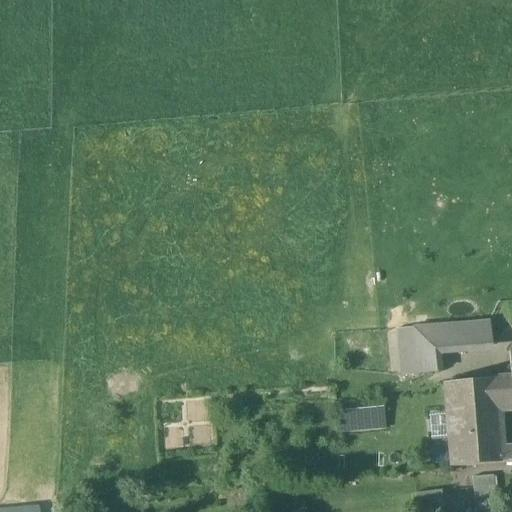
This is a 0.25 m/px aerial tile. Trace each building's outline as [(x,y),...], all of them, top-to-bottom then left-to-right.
[(489,324),(450,327),(431,329),(434,351),(491,347),(489,324)] [(434,351),(431,329),(398,331),(403,378),(436,375),(434,351)] [(511,391),(511,379),(495,380),(498,414),(511,412),(511,391)] [(495,380),(445,385),(452,468),(501,464),(500,447),(498,414),(495,380)] [(384,409),(341,412),(343,434),(386,431),(384,409)] [(511,446),(500,447),(501,464),(511,462),(511,446)] [(492,477),(472,479),(475,511),(495,509),(492,477)]
